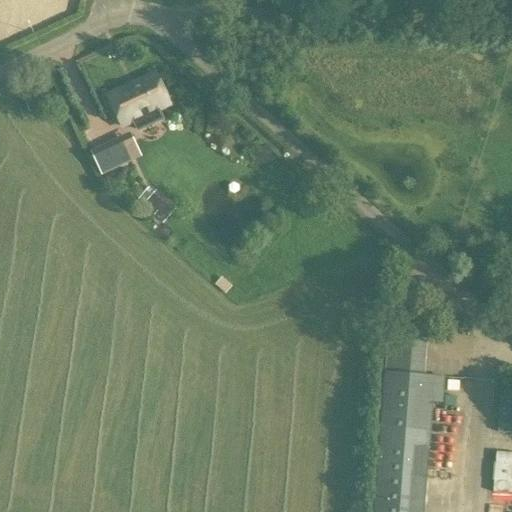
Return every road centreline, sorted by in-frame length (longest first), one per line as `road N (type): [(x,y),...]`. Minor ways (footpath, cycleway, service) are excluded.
road 1 (unclassified): [(150,13),(511,335)]
road 2 (track): [(178,14),(511,28)]
road 3 (unclassified): [(0,71),(115,13)]
